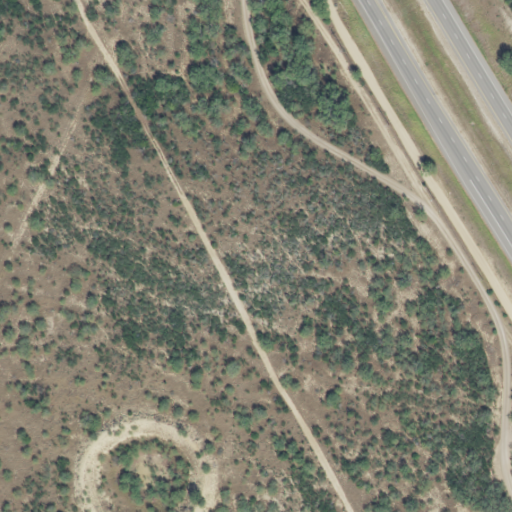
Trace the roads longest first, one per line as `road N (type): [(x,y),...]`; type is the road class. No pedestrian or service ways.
road 1 (trunk): [(356,0),(511,250)]
road 2 (trunk): [(511,111),(442,0)]
